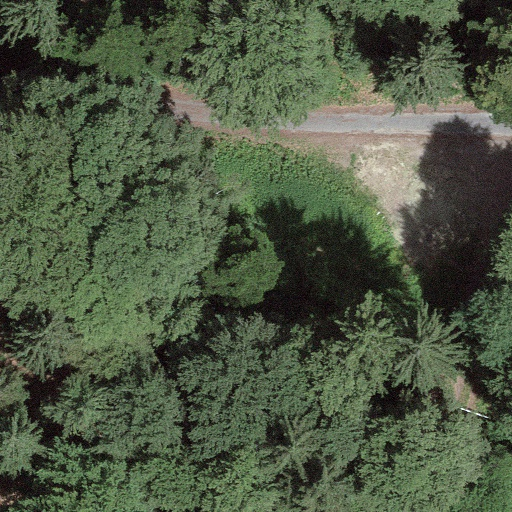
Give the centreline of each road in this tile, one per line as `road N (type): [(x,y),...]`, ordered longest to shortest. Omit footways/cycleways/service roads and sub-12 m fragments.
road 1 (track): [(414,121),(95,91),(0,71)]
road 2 (track): [(405,511),(416,443),(414,121)]
